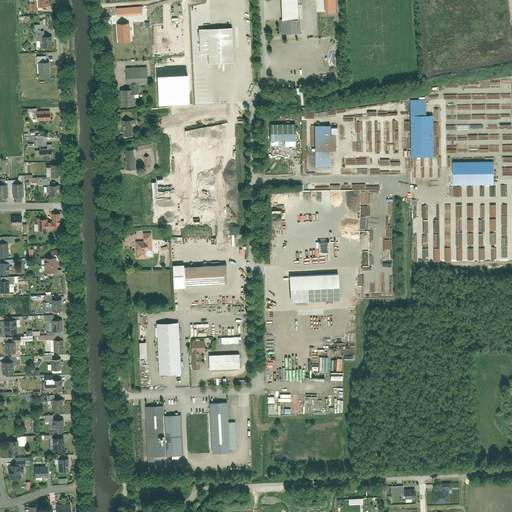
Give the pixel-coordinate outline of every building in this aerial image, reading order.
[(297,0),(281,0),(282,19),(298,18),(297,0)] [(209,19),(211,19),(211,13),(215,12),(216,15),(222,15),(222,9),(209,10),(209,19)] [(282,19),(280,19),(281,33),(300,33),(300,18),(298,18),(282,19)] [(231,28),(200,29),(201,63),(232,62),(232,56),(232,47),(231,28)] [(41,36),(45,36),(45,30),(41,30),(37,30),(37,40),(41,40),(41,36)] [(41,47),(53,47),(53,36),(45,36),(41,36),(41,40),(41,47)] [(23,46),(27,50),(32,45),(27,41),(23,46)] [(232,47),(232,56),(241,55),(241,46),(232,47)] [(39,62),(40,75),(51,75),(50,61),(47,62),(39,62)] [(128,67),(128,83),(130,83),(140,83),(149,82),(148,66),(128,67)] [(140,83),(130,83),(130,88),(121,89),(122,106),(136,105),(135,93),(140,92),(140,83)] [(425,101),(410,101),(411,156),(434,156),(433,116),(426,116),(425,101)] [(221,112),(221,103),(211,104),(211,114),(221,113),(221,112)] [(236,111),(236,103),(221,103),(221,112),(236,111)] [(51,110),(38,110),(38,120),(51,120),(51,110)] [(124,135),(134,135),(133,119),(123,120),(124,135)] [(294,124),(270,125),(271,146),(280,145),(280,141),(285,141),(285,145),(294,145),(294,124)] [(330,127),(316,127),(316,167),(330,167),(330,150),(335,150),(335,136),(330,136),(330,127)] [(137,139),(139,149),(154,146),(153,137),(137,139)] [(53,156),(52,147),(48,148),(40,148),(41,156),(44,156),(45,159),(52,158),(51,156),(53,156)] [(126,160),(126,169),(135,168),(134,148),(126,149),(127,160),(126,160)] [(494,161),(453,162),(454,185),(494,184),(494,161)] [(52,177),(59,176),(59,164),(47,164),(47,169),(52,169),(52,177)] [(0,183),(0,197),(9,197),(9,184),(7,184),(0,183)] [(13,183),(14,196),(24,196),(24,183),(13,183)] [(50,196),(61,195),(60,184),(50,185),(50,196)] [(49,221),(49,218),(39,218),(39,231),(49,230),(49,228),(62,228),(62,212),(53,213),(53,221),(49,221)] [(13,224),(23,225),(23,215),(13,215),(13,224)] [(137,241),(138,258),(148,258),(148,250),(153,250),(153,232),(144,232),(144,240),(137,241)] [(0,257),(10,257),(9,242),(2,242),(0,242),(0,257)] [(319,242),(319,254),(329,254),(329,242),(319,242)] [(54,271),(59,271),(59,269),(58,257),(45,257),(45,272),(54,271)] [(9,263),(0,263),(0,274),(10,274),(9,263)] [(227,282),(226,265),(173,267),(174,284),(227,282)] [(290,276),(291,300),(339,299),(338,274),(290,276)] [(367,283),(367,274),(362,274),(362,277),(357,277),(357,283),(367,283)] [(1,292),(11,292),(11,283),(10,280),(2,281),(0,281),(1,292)] [(53,311),(63,310),(63,298),(52,299),(52,302),(52,306),(53,311)] [(6,333),(18,333),(17,319),(5,320),(6,333)] [(52,320),(53,332),(55,331),(64,331),(63,319),(55,320),(52,320)] [(177,324),(158,324),(160,373),(179,373),(177,324)] [(54,339),(54,352),(65,351),(64,339),(63,339),(54,339)] [(12,353),(17,352),(16,341),(14,341),(6,341),(6,348),(7,353),(12,353)] [(204,341),(191,341),(192,369),(200,368),(200,352),(204,351),(204,341)] [(238,355),(209,355),(210,369),(239,368),(238,355)] [(51,360),(52,369),(62,369),(62,359),(59,359),(53,360),(51,360)] [(3,362),(3,374),(15,373),(15,361),(11,362),(3,362)] [(47,392),(64,391),(63,379),(54,380),(46,380),(47,392)] [(53,399),(53,410),(65,409),(64,398),(56,399),(53,399)] [(227,403),(210,404),(212,452),(229,451),(227,403)] [(162,407),(145,408),(147,455),(182,454),(180,416),(163,417),(162,407)] [(55,432),(65,431),(65,419),(54,419),(54,423),(55,432)] [(18,440),(18,446),(27,445),(27,436),(18,436),(18,440)] [(53,438),(54,449),(65,449),(64,438),(53,438)] [(8,454),(19,454),(18,446),(18,440),(7,441),(8,454)] [(16,457),(17,465),(21,465),(26,464),(26,457),(16,457)] [(65,459),(59,459),(60,471),(70,471),(69,458),(65,459)] [(9,465),(10,479),(22,478),(21,465),(17,465),(9,465)] [(48,465),(36,466),(37,477),(48,477),(48,467),(48,465)] [(441,489),(442,490),(448,490),(447,488),(452,488),(451,482),(440,483),(441,489)] [(416,489),(406,490),(406,499),(416,498),(416,489)] [(433,491),(434,503),(450,503),(449,490),(448,490),(442,490),(433,491)]
